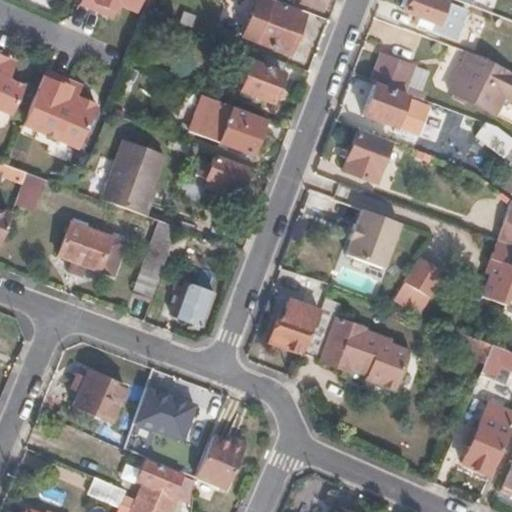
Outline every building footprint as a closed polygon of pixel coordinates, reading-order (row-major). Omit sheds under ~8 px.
[(133,10),(136,0),(76,0),(76,1),(103,13),(105,6),(114,10),(117,3),(133,10)] [(287,54),(302,16),(272,4),(273,1),(271,0),(258,0),(252,14),(250,13),(241,35),(287,54)] [(252,14),(258,0),(255,0),(250,13),(252,14)] [(464,11),(434,0),(404,0),(400,11),(456,32),(464,11)] [(111,16),(114,10),(105,6),(103,13),(111,16)] [(511,78),(478,63),(480,59),(461,52),(441,92),(487,114),(496,95),(511,102),(511,78)] [(401,93),(412,67),(379,53),(368,81),(401,93)] [(269,102),(284,64),(258,54),(255,63),(253,64),(249,63),(238,90),(269,102)] [(0,111),(6,114),(18,85),(6,80),(7,76),(0,73),(0,71),(5,58),(0,56),(0,111)] [(0,73),(7,76),(13,62),(5,58),(0,71),(0,73)] [(74,145),(92,102),(75,94),(77,89),(66,83),(67,78),(43,67),(19,121),(74,145)] [(79,83),(67,78),(66,83),(77,89),(79,83)] [(419,100),(402,94),(401,96),(373,84),(360,115),(392,127),(401,106),(414,112),(419,100)] [(250,155),(263,120),(245,114),(182,89),(169,124),(250,155)] [(499,114),(511,119),(511,104),(504,102),(499,114)] [(149,186),(167,137),(127,123),(104,181),(145,195),(149,186)] [(485,145),(494,129),(482,124),(474,139),(485,145)] [(505,160),(511,150),(511,143),(494,129),(485,145),(505,160)] [(369,183),(384,144),(353,132),(337,170),(369,183)] [(438,143),(411,132),(406,145),(433,156),(438,143)] [(244,170),(212,157),(203,179),(207,181),(205,187),(216,192),(219,186),(235,192),(244,170)] [(2,164),(0,162),(0,174),(20,182),(22,174),(23,171),(2,164)] [(40,180),(22,174),(20,182),(11,204),(29,210),(40,180)] [(150,197),(154,188),(149,186),(145,195),(150,197)] [(337,200),(330,214),(350,225),(358,211),(337,200)] [(511,253),(511,207),(506,202),(489,244),(511,253)] [(402,222),(360,207),(342,254),(384,270),(402,222)] [(164,256),(175,226),(157,220),(130,296),(148,303),(164,256)] [(96,270),(108,237),(67,221),(56,255),(96,270)] [(511,253),(489,244),(483,242),(476,260),(480,262),(474,277),(467,297),(499,309),(502,302),(511,305),(511,253)] [(425,301),(440,276),(414,260),(398,286),(425,301)] [(474,277),(480,262),(476,260),(470,274),(474,277)] [(348,293),(354,276),(326,265),(320,282),(327,285),(348,293)] [(194,326),(205,292),(180,284),(169,317),(194,326)] [(316,315),(316,314),(284,302),(278,316),(275,315),(266,336),(281,342),(279,347),(295,353),(298,348),(303,351),(316,315)] [(362,333),(363,332),(333,320),(332,322),(316,315),(303,351),(302,354),(317,360),(318,362),(348,374),(348,373),(357,347),(362,333)] [(490,346),(455,333),(452,332),(449,342),(475,354),(472,363),(481,367),(490,346)] [(392,394),(407,354),(387,346),(388,343),(362,333),(357,347),(348,373),(364,379),(362,383),(392,394)] [(497,368),(504,352),(490,346),(481,367),(468,396),(482,403),(497,368)] [(511,355),(504,352),(497,368),(511,374),(511,355)] [(110,422),(124,388),(86,372),(74,406),(110,422)] [(209,439),(218,418),(203,412),(194,435),(208,442),(209,439)] [(488,476),(507,430),(481,419),(461,465),(488,476)] [(173,463),(183,439),(141,421),(128,452),(176,472),(178,466),(173,463)] [(191,479),(208,442),(194,435),(178,473),(191,479)] [(223,494),(241,453),(225,446),(209,439),(208,442),(191,479),(223,494)] [(243,447),(228,440),(225,446),(241,453),(243,447)] [(511,454),(496,491),(511,497),(511,454)] [(170,497),(179,476),(144,460),(142,463),(134,481),(143,486),(131,511),(169,511),(174,499),(170,497)] [(117,506),(124,490),(94,478),(87,493),(117,506)]
